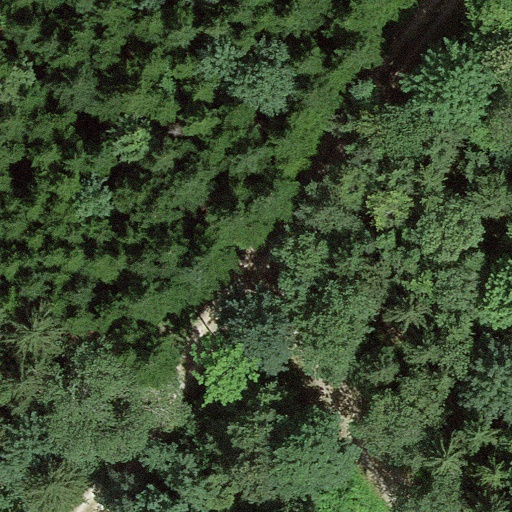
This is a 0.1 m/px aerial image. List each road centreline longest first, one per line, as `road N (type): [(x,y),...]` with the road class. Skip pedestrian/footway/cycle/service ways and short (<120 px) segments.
road 1 (track): [(75,511),(272,215),(442,0)]
road 2 (track): [(272,215),(300,339),(401,511)]
